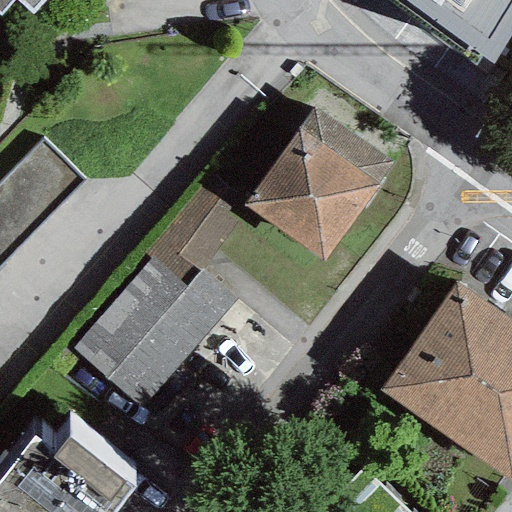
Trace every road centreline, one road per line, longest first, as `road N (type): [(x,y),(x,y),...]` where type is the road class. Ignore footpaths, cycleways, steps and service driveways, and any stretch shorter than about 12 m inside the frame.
road 1 (residential): [(202,511),(466,182)]
road 2 (unknown): [(282,18),(0,311)]
road 3 (residential): [(273,0),(282,18),(466,182)]
road 4 (unknown): [(147,0),(80,23),(39,53)]
